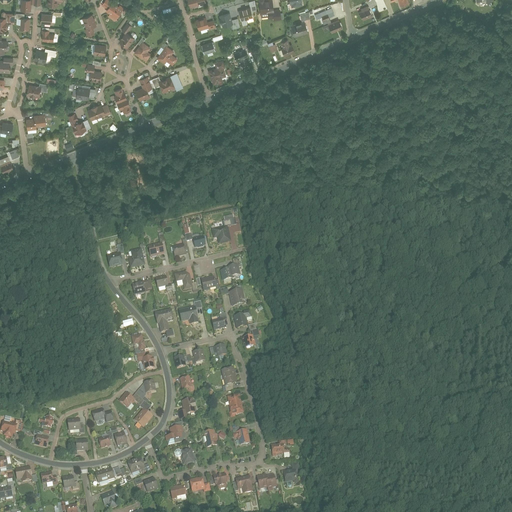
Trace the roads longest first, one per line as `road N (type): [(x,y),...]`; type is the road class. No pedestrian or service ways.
road 1 (residential): [(146,441),(161,478),(169,479),(257,463),(264,454),(229,336),(159,353)]
road 2 (residential): [(165,372),(65,414),(48,464)]
road 3 (residential): [(206,99),(353,34)]
road 4 (residential): [(108,284),(240,251)]
road 5 (residential): [(75,157),(108,284)]
